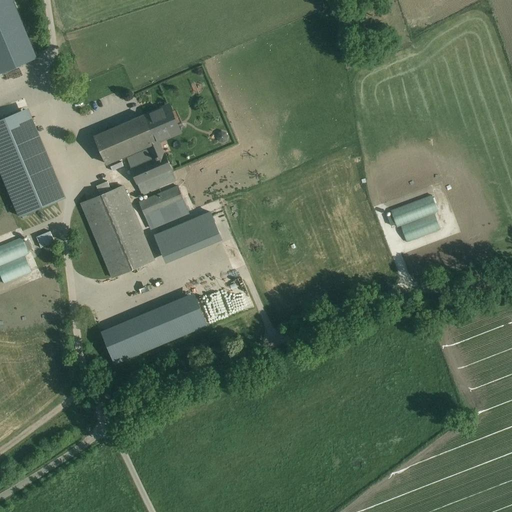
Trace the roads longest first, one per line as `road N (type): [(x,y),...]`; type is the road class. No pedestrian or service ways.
road 1 (track): [(111,426),(187,374),(340,311),(511,283)]
road 2 (unclassified): [(0,496),(111,426)]
road 3 (unknown): [(73,302),(159,279),(170,263),(165,250)]
